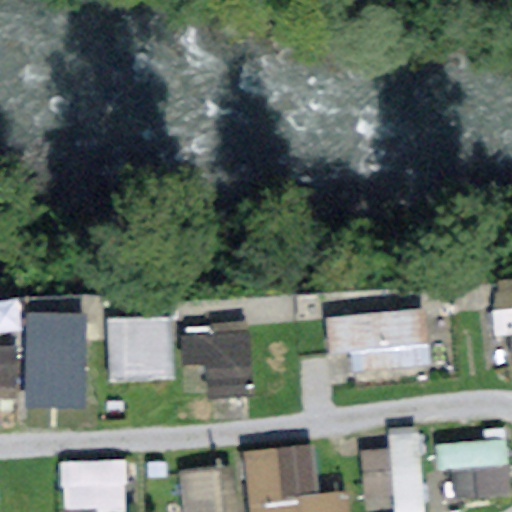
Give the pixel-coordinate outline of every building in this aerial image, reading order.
[(511,278),(498,279),(500,333),(511,332),(511,278)] [(0,342),(29,342),(28,301),(0,301),(0,342)] [(30,408),(91,411),(96,314),(34,311),(30,408)] [(336,366),(435,362),(433,311),(334,314),(336,366)] [(179,318),(114,319),(115,383),(180,381),(179,318)] [(257,393),(255,332),(189,334),(190,395),(257,393)] [(0,384),(26,386),(27,348),(0,346),(0,384)] [(399,511),(402,511),(430,510),(425,439),(366,443),(369,492),(398,490),(399,511)] [(511,440),(452,442),(454,498),(511,496),(511,440)] [(356,511),(353,488),(325,492),(318,442),(245,453),(254,511),(356,511)] [(66,508),(131,510),(132,461),(68,459),(66,508)] [(233,511),(232,467),(185,469),(186,511),(233,511)]
